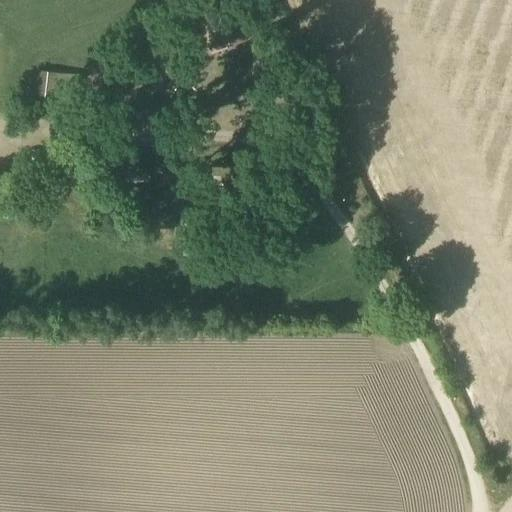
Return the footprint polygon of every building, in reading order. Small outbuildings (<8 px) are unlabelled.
[(195,20),(213,56),(249,37),(230,2),(195,20)] [(144,63),(176,87),(200,55),(169,31),(144,63)] [(84,94),(86,76),(39,70),(38,80),(29,79),(26,104),(52,107),(53,101),(78,104),(79,94),(84,94)] [(64,146),(57,178),(92,185),(98,153),(64,146)] [(208,187),(208,209),(244,209),(244,167),(222,167),(222,186),(208,187)] [(94,209),(151,208),(150,174),(130,175),(130,188),(94,189),(94,209)] [(0,194),(0,210),(21,213),(23,198),(0,194)] [(216,243),(197,244),(198,256),(217,255),(216,243)]
